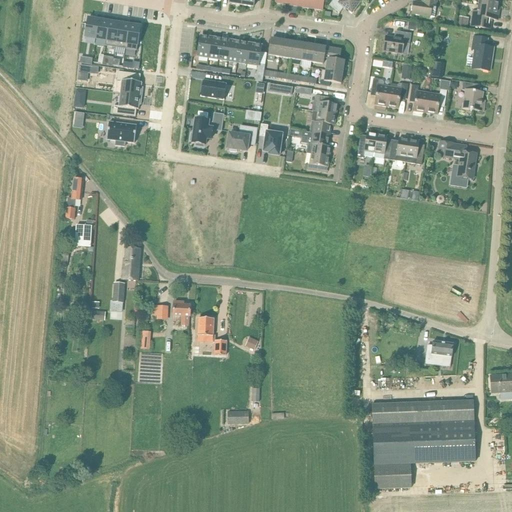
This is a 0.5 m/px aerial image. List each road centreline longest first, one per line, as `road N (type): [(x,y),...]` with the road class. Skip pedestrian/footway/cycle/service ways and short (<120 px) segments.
road 1 (unclassified): [(41,119),(162,264),(189,276),(362,296),(492,335)]
road 2 (residential): [(274,174),(165,157),(178,10)]
road 3 (unclassified): [(492,335),(499,139)]
road 4 (residential): [(365,32),(178,10)]
road 5 (residential): [(499,139),(350,116)]
